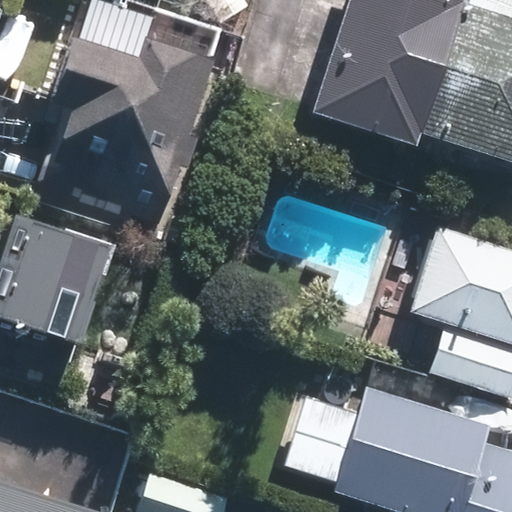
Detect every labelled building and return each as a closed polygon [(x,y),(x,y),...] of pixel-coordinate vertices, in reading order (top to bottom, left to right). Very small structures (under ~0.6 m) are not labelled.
[(511,14),(466,0),(345,0),(310,110),(417,143),(420,131),(511,160),(511,14)] [(155,222),(209,59),(137,35),(131,57),(68,37),(47,100),(58,105),(29,193),(121,224),(125,213),(155,222)] [(79,347),(111,243),(8,212),(0,238),(0,372),(57,390),(72,343),(79,347)] [(511,251),(429,225),(425,237),(398,228),(374,301),(437,322),(420,370),(502,397),(511,365),(511,251)] [(385,511),(511,511),(511,456),(481,447),(485,432),(360,393),(329,494),(385,511)] [(225,511),(228,502),(149,476),(137,511),(225,511)] [(90,511),(0,483),(0,511),(90,511)]
